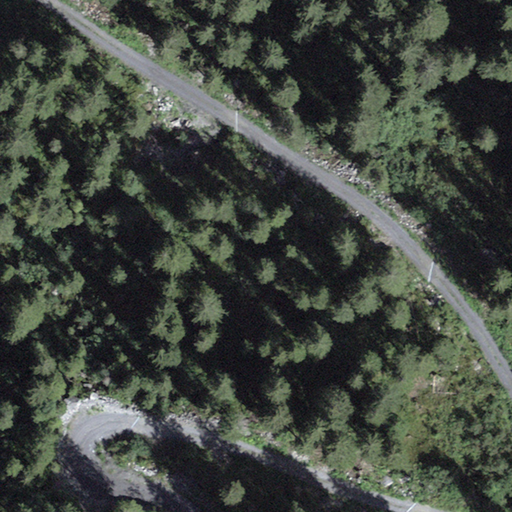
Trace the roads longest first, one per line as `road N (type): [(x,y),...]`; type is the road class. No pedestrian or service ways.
road 1 (track): [(511,392),(440,275),(363,203),(37,0)]
road 2 (track): [(191,511),(155,478),(96,471),(96,433),(126,422),(185,431),(425,511)]
